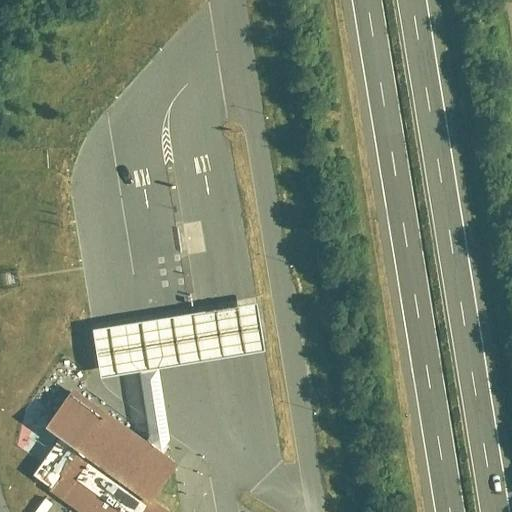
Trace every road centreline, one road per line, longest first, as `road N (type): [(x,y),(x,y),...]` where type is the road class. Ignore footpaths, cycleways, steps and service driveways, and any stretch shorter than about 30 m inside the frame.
road 1 (motorway): [(496,511),(412,0)]
road 2 (motorway): [(366,0),(450,511)]
